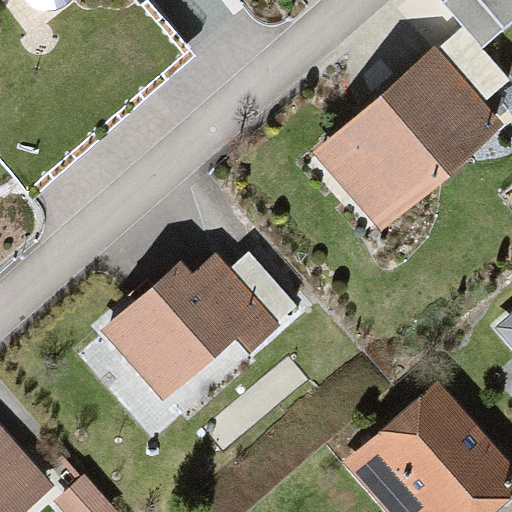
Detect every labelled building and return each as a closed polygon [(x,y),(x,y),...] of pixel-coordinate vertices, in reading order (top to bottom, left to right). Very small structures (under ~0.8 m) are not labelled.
[(511,1),(511,0),(451,0),(448,3),(482,41),(511,14),(511,1)] [(434,52),(319,151),(384,225),(499,126),(434,52)] [(232,235),(123,321),(191,406),(299,321),(232,235)] [(511,289),(485,312),(511,343),(511,289)] [(478,511),(511,483),(511,476),(435,388),(351,461),(395,511),(424,511),(429,509),(431,511),(478,511)] [(79,511),(12,432),(0,442),(0,511),(79,511)]
